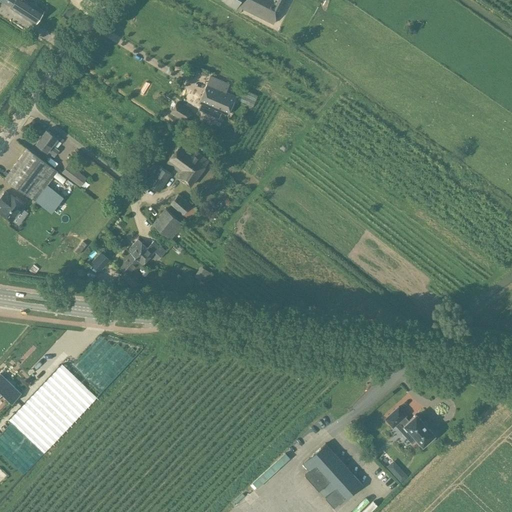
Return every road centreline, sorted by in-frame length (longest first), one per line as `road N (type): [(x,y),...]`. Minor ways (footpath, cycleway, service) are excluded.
road 1 (tertiary): [(511,367),(0,296)]
road 2 (unclassified): [(0,147),(107,0)]
